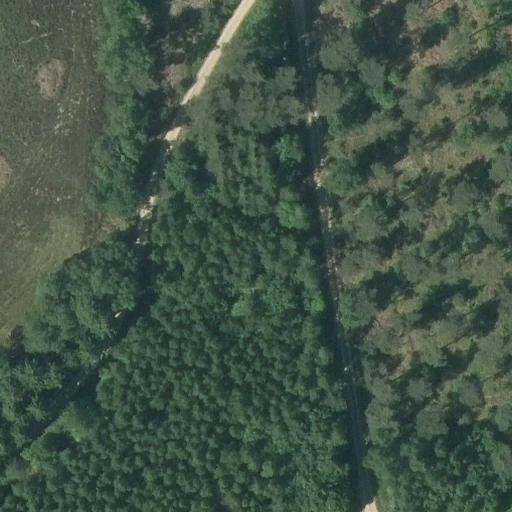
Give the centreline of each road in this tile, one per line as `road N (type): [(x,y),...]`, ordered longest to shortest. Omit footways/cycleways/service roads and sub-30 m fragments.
road 1 (track): [(247,0),(187,90),(154,178),(117,325),(42,418),(0,453)]
road 2 (track): [(299,0),(367,511)]
